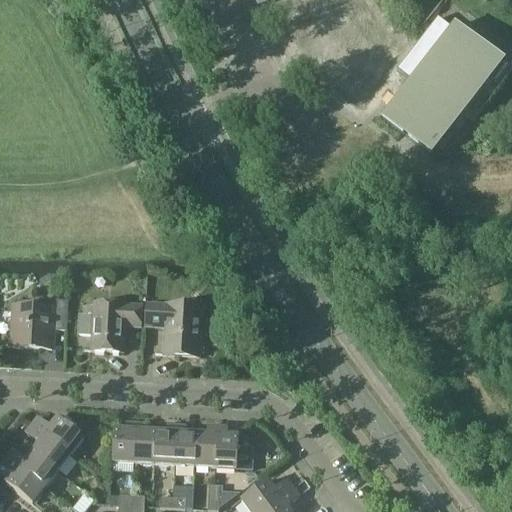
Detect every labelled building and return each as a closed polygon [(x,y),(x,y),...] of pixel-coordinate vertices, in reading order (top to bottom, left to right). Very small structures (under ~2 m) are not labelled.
[(437,21),(416,48),(396,74),(410,85),(381,122),(429,159),(502,66),(454,29),(451,32),(437,21)] [(67,333),(68,304),(55,303),(55,311),(14,308),(11,348),(53,351),(54,332),(67,333)] [(94,306),(93,318),(78,317),(77,338),(92,338),(91,353),(123,355),(124,330),(140,331),(142,309),(94,306)] [(199,360),(202,309),(167,307),(167,308),(146,307),(145,329),(167,331),(166,358),(199,360)] [(31,427),(71,458),(84,441),(57,420),(50,429),(37,420),(31,427)] [(112,466),(134,467),(136,427),(126,426),(125,433),(114,433),(112,466)] [(71,458),(31,427),(25,435),(38,445),(31,453),(58,474),(71,458)] [(134,467),(154,468),(156,435),(145,434),(146,427),(136,427),(134,467)] [(154,468),(175,469),(177,429),(167,428),(167,436),(156,435),(154,468)] [(175,469),(195,470),(197,437),(187,437),(187,430),(177,429),(175,469)] [(195,470),(216,472),(218,431),(208,431),(207,438),(197,437),(195,470)] [(237,473),(239,440),(228,439),(228,432),(218,431),(216,472),(237,473)] [(6,459),(46,490),(58,474),(31,453),(25,461),(12,451),(6,459)] [(46,490),(6,459),(0,467),(13,477),(6,486),(33,507),(46,490)] [(247,511),(265,511),(294,491),(288,483),(275,493),(268,484),(241,504),(247,511)] [(211,488),(210,501),(221,501),(221,489),(211,488)] [(224,489),(221,489),(221,501),(220,510),(230,503),(239,495),(224,494),(224,489)] [(294,491),(265,511),(289,511),(287,509),(300,499),(294,491)] [(119,498),(118,506),(118,508),(131,509),(132,498),(119,498)] [(132,498),(131,509),(144,510),(144,499),(132,498)] [(160,500),(159,511),(172,511),(173,500),(160,500)] [(185,511),(186,501),(173,500),(172,511),(181,511),(185,511)] [(209,511),(220,511),(220,510),(221,501),(210,501),(209,511)]
